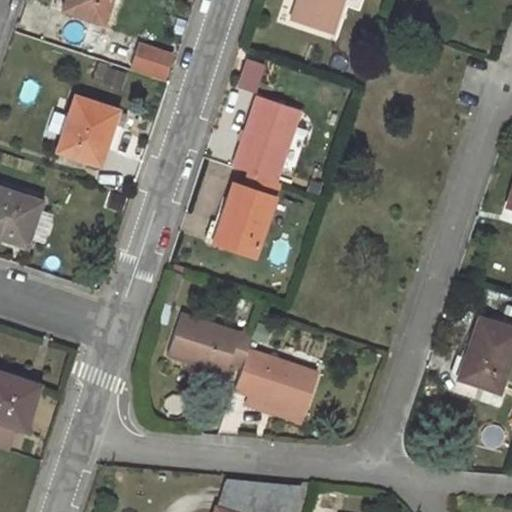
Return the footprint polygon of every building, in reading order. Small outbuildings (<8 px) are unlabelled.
[(68,0),(66,8),(103,21),(109,0),(68,0)] [(302,0),(301,0),(296,0),(290,18),(330,31),(339,0),(302,0)] [(171,56),(137,44),(131,63),(164,74),(171,56)] [(58,149),(95,162),(100,144),(104,145),(112,123),(116,110),(76,97),(58,149)] [(255,97),(232,167),(250,173),(273,181),(297,111),(255,97)] [(125,114),(116,110),(112,123),(121,126),(125,114)] [(99,163),(104,145),(100,144),(95,162),(99,163)] [(273,181),(250,173),(246,187),(232,182),(211,243),(251,256),(275,181),(273,181)] [(309,183),(306,192),(316,195),(319,187),(309,183)] [(0,189),(0,236),(26,245),(29,237),(39,241),(43,237),(49,219),(47,214),(37,212),(40,202),(0,189)] [(171,273),(161,305),(169,308),(180,275),(171,273)] [(511,292),(493,286),(492,290),(511,296),(511,292)] [(158,310),(156,319),(165,322),(168,312),(158,310)] [(227,361),(240,366),(246,348),(249,338),(239,334),(181,315),(168,355),(223,373),(227,361)] [(511,321),(496,316),(493,322),(511,328),(511,321)] [(479,317),(457,378),(497,391),(511,348),(511,328),(493,322),(479,317)] [(256,325),(253,335),(259,337),(262,327),(256,325)] [(241,327),(239,334),(249,338),(252,331),(241,327)] [(240,366),(232,389),(249,395),(300,412),(314,371),(246,348),(240,366)] [(0,420),(15,426),(23,428),(37,386),(18,379),(18,382),(0,375),(0,420)] [(300,412),(249,395),(245,404),(297,422),(300,412)] [(0,443),(9,446),(15,426),(0,420),(0,443)] [(223,485),(214,511),(215,511),(289,511),(296,492),(223,485)]
